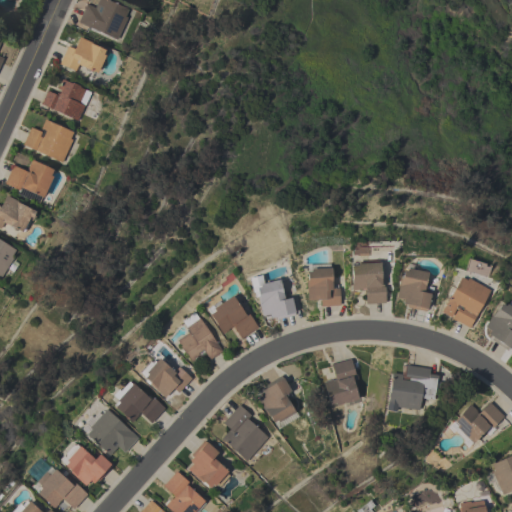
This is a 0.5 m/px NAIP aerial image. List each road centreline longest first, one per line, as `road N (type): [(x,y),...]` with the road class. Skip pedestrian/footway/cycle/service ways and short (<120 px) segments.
road 1 (residential): [(511,389),(474,359),(411,335),(375,330),(305,340),(271,352),(220,388),(106,511)]
road 2 (residential): [(59,0),(0,133)]
